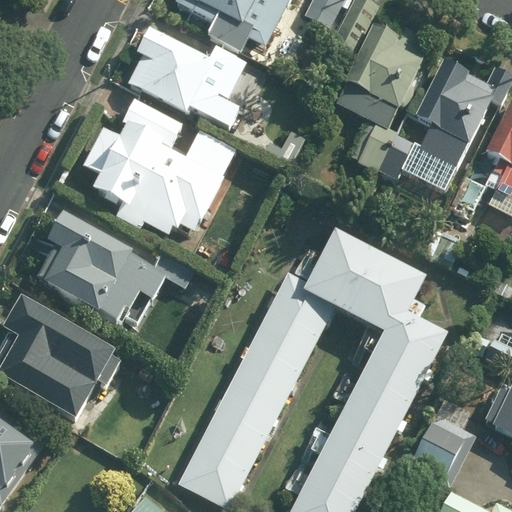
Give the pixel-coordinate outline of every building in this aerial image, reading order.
[(176,0),(172,8),(188,16),(184,25),(206,36),(205,39),(238,57),(245,43),(263,52),(289,0),(176,0)] [(345,0),(312,0),(302,21),(328,34),(345,0)] [(352,59),(376,12),(354,0),(353,0),(329,48),(352,59)] [(393,43),(369,32),(332,109),(373,130),(354,168),(374,178),(393,140),(384,136),(394,114),(396,116),(429,47),(399,32),(393,43)] [(226,98),(234,81),(146,33),(132,59),(139,63),(125,89),(182,120),(185,113),(225,135),(240,106),(226,98)] [(202,62),(237,81),(246,63),(212,44),(202,62)] [(484,90),(439,66),(410,124),(428,133),(416,155),(419,157),(413,168),(448,186),(486,111),(495,115),(511,82),(492,72),(484,90)] [(511,103),(510,102),(481,160),(495,167),(489,177),(499,182),(484,211),(511,224),(511,103)] [(195,228),(197,228),(220,184),(158,151),(160,148),(124,128),(115,145),(99,136),(80,173),(96,181),(88,197),(117,213),(113,221),(137,234),(140,229),(165,242),(169,234),(174,237),(177,230),(190,237),(195,228)] [(267,148),(261,159),(286,173),(302,142),(289,135),(279,154),(267,148)] [(411,149),(394,141),(377,177),(395,185),(411,149)] [(148,308),(161,283),(56,223),(41,250),(49,255),(30,289),(92,323),(93,320),(112,330),(120,316),(124,319),(134,300),(148,308)] [(463,247),(441,236),(428,263),(450,274),(463,247)] [(339,313),(356,322),(387,261),(341,238),(314,290),(343,305),(339,313)] [(432,283),(387,261),(356,322),(389,339),(401,315),(412,321),(432,283)] [(218,296),(186,278),(175,298),(207,316),(218,296)] [(339,313),(343,305),(314,290),(293,278),(277,309),(328,335),(339,313)] [(106,366),(109,360),(16,305),(0,332),(0,338),(7,342),(0,354),(0,386),(70,426),(92,389),(102,394),(116,371),(106,366)] [(312,365),(328,335),(277,309),(262,339),(312,365)] [(412,321),(401,315),(389,339),(385,346),(436,372),(452,342),(412,321)] [(296,395),(312,365),(262,339),(246,369),(296,395)] [(511,354),(493,345),(482,365),(511,381),(511,354)] [(436,372),(385,346),(370,376),(420,402),(436,372)] [(281,425),(296,395),(246,369),(230,399),(281,425)] [(420,402),(370,376),(354,407),(404,433),(420,402)] [(265,456),(281,425),(230,399),(215,430),(265,456)] [(511,403),(501,426),(511,431),(511,403)] [(404,433),(354,407),(338,437),(389,463),(404,433)] [(0,509),(45,449),(0,415),(0,509)] [(447,493),(474,441),(432,420),(405,471),(447,493)] [(249,486),(265,456),(215,430),(199,460),(249,486)] [(389,463),(338,437),(323,467),(373,493),(389,463)] [(85,462),(68,451),(49,480),(66,491),(85,462)] [(225,511),(235,511),(249,486),(199,460),(183,490),(225,511)] [(363,511),(373,493),(323,467),(307,498),(334,511),(363,511)] [(334,511),(307,498),(299,511),(334,511)] [(497,511),(495,511),(494,511),(473,511),(449,499),(441,511),(497,511)] [(153,511),(142,502),(134,511),(153,511)]
